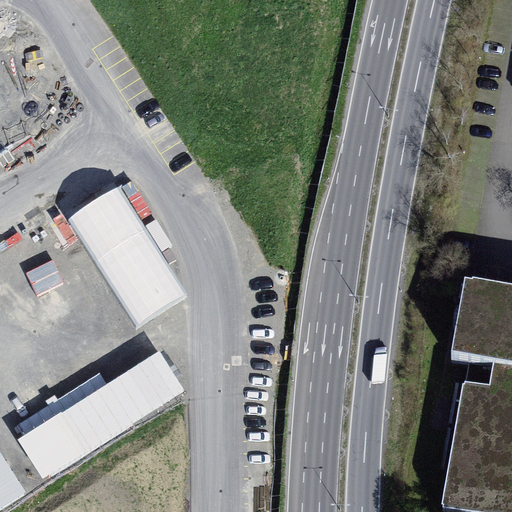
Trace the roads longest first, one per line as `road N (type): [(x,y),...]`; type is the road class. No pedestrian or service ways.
road 1 (trunk): [(396,0),(333,351),(322,511)]
road 2 (trunk): [(366,511),(380,328),(435,0)]
